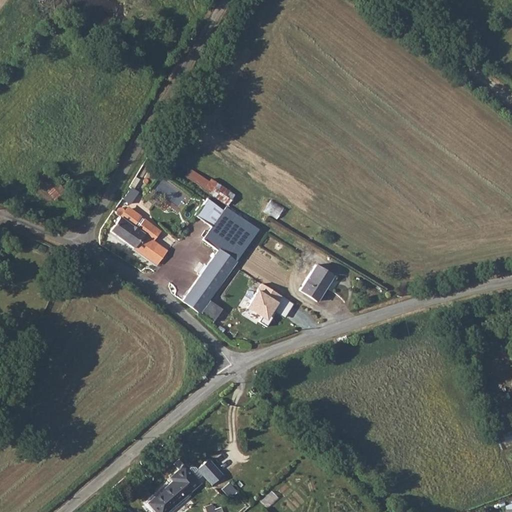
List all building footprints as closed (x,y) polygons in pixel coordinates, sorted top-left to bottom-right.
[(210,192),(228,204),(234,193),(217,182),(210,192)] [(132,188),(125,199),(131,203),(139,192),(132,188)] [(184,300),(200,312),(259,229),(227,206),(209,194),(195,215),(212,227),(203,240),(219,251),(184,300)] [(278,219),(285,207),(272,199),(265,211),(278,219)] [(114,209),(107,221),(115,226),(111,231),(151,260),(162,246),(154,240),(160,230),(129,206),(128,209),(126,208),(124,207),(123,207),(122,207),(120,207),(119,208),(118,209),(117,211),(114,209)] [(334,275),(316,264),(300,290),(318,301),(334,275)] [(212,302),(203,314),(214,322),(223,310),(212,302)] [(204,456),(195,465),(209,480),(219,472),(204,456)] [(184,463),(171,474),(175,477),(172,479),(147,501),(155,511),(166,511),(201,482),(184,463)] [(223,511),(220,501),(204,506),(206,511),(223,511)]
